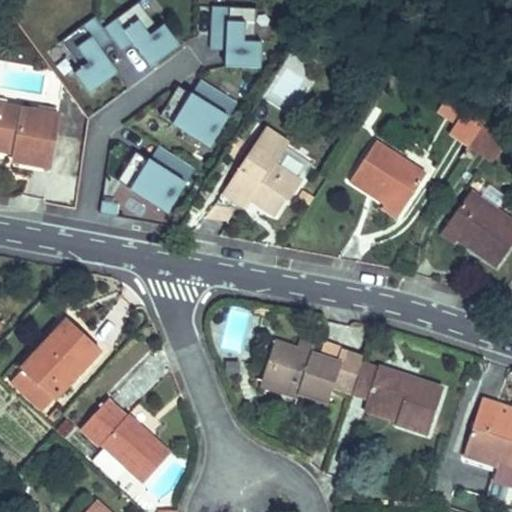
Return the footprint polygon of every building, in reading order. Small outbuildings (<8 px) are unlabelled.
[(112,40),(121,52),(133,42),(151,67),(179,46),(163,25),(158,29),(139,2),(103,28),(112,40)] [(226,67),(260,68),(262,42),(255,42),(257,9),(213,6),(212,36),(227,36),(226,67)] [(103,28),(95,17),(59,43),(79,69),(74,73),(90,94),(117,74),(99,50),(112,40),(103,28)] [(160,115),(182,129),(213,148),(239,105),(201,81),(193,95),(178,86),(160,115)] [(439,109),(445,113),(457,121),(467,106),(448,94),(439,109)] [(0,150),(9,152),(10,144),(16,145),(15,153),(13,161),(14,161),(49,168),(59,115),(0,104),(0,150)] [(467,106),(457,121),(450,133),(469,145),(485,119),(467,106)] [(491,160),(508,134),(485,119),(469,145),(468,145),(491,160)] [(289,144),(265,128),(226,187),(229,189),(248,201),(250,198),(276,215),(286,199),(289,201),(302,182),(275,164),(285,148),(289,144)] [(376,142),(352,178),(387,201),(384,205),(400,215),(426,174),(376,142)] [(275,164),(302,182),(312,166),(285,148),(275,164)] [(194,170),(170,155),(161,168),(136,152),(117,181),(140,195),(143,189),(171,207),(194,170)] [(49,168),(14,161),(13,167),(49,173),(49,168)] [(349,183),(384,205),(387,201),(352,178),(349,183)] [(248,201),(229,189),(225,195),(244,207),(248,201)] [(456,241),(457,239),(459,236),(477,249),(475,252),(496,267),(511,244),(511,220),(470,191),(442,231),(456,241)] [(228,222),(235,208),(214,205),(204,217),(228,222)] [(477,249),(459,236),(457,239),(475,252),(477,249)] [(48,349),(25,373),(54,400),(100,350),(68,320),(45,345),(48,349)] [(297,399),(299,394),(267,383),(280,343),(274,341),(260,386),(297,399)] [(300,341),(297,348),(312,353),(314,346),(300,341)] [(341,363),(321,356),(312,353),(297,348),(280,343),(267,383),(299,394),(328,403),(333,389),(341,363)] [(48,349),(45,345),(22,370),(25,373),(48,349)] [(352,395),(363,364),(364,359),(324,346),(321,356),(341,363),(333,389),(352,395)] [(227,376),(239,377),(239,363),(227,362),(227,376)] [(377,369),(363,364),(352,395),(368,400),(367,402),(392,410),(393,407),(400,410),(397,420),(396,423),(428,434),(443,389),(378,368),(377,369)] [(25,373),(22,370),(11,381),(43,411),(54,400),(25,373)] [(482,399),(465,450),(497,460),(495,465),(497,466),(492,481),(511,487),(511,417),(496,412),(498,405),(482,399)] [(100,446),(102,444),(105,447),(127,467),(144,482),(169,454),(127,416),(126,418),(107,401),(81,429),(100,446)] [(392,410),(367,402),(364,410),(397,420),(400,410),(393,407),(392,410)] [(496,412),(511,417),(511,409),(498,405),(496,412)] [(114,481),(127,467),(105,447),(92,461),(114,481)] [(497,460),(465,450),(464,454),(495,465),(497,460)] [(85,511),(107,511),(95,501),(85,511)]
